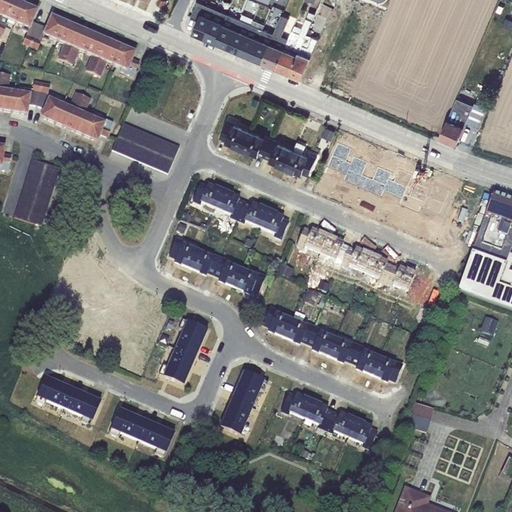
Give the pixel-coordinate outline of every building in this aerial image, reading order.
[(11,0),(8,0),(0,21),(0,39),(7,24),(13,26),(15,25),(23,5),(11,0)] [(0,0),(0,21),(8,0),(0,0)] [(194,32),(206,37),(217,10),(198,1),(191,17),(199,20),(194,32)] [(23,5),(15,25),(22,29),(22,30),(27,33),(22,45),(30,49),(39,27),(39,26),(32,23),(37,11),(23,5)] [(206,37),(217,42),(229,14),(217,10),(206,37)] [(274,66),(291,73),(310,29),(316,13),(309,11),(302,28),(295,25),(289,39),(286,38),(274,66)] [(254,19),(254,18),(244,13),(241,20),(240,19),(229,47),(240,52),(252,24),(254,19)] [(240,19),(229,14),(217,42),(229,47),(240,19)] [(263,61),(274,66),(286,38),(282,36),(289,18),(282,15),(274,34),(263,61)] [(39,27),(30,49),(37,52),(42,40),(48,43),(49,40),(57,43),(57,42),(66,23),(51,17),(46,29),(39,26),(39,27)] [(252,24),(263,29),(265,24),(254,19),(252,24)] [(57,42),(57,43),(63,46),(57,60),(65,63),(79,29),(66,23),(57,42)] [(240,52),(251,57),(263,29),(252,24),(240,52)] [(79,29),(65,63),(73,66),(76,58),(75,57),(78,52),(85,55),(93,35),(79,29)] [(251,57),(263,61),(274,34),(263,29),(251,57)] [(291,73),(302,78),(319,39),(310,35),(312,30),(310,29),(291,73)] [(93,35),(85,55),(91,57),(84,72),(93,76),(107,41),(93,35)] [(107,41),(93,76),(100,79),(104,69),(103,69),(105,63),(113,67),(121,47),(107,41)] [(121,47),(113,67),(126,73),(125,75),(133,78),(139,64),(132,61),(135,53),(121,47)] [(1,75),(0,84),(0,111),(11,114),(14,93),(8,91),(10,76),(1,75)] [(11,114),(27,116),(28,106),(36,108),(42,84),(34,82),(32,91),(24,90),(24,94),(14,93),(11,114)] [(42,84),(36,108),(44,111),(40,119),(54,125),(63,105),(56,102),(57,99),(48,95),(50,86),(42,84)] [(63,105),(54,125),(68,131),(77,112),(83,97),(75,94),(69,108),(63,105)] [(77,112),(68,131),(82,137),(91,118),(91,117),(85,114),(91,101),(83,97),(77,112)] [(442,135),(441,138),(457,145),(460,137),(473,105),(458,99),(442,135)] [(91,118),(82,137),(97,143),(100,136),(107,139),(113,124),(91,117),(91,118)] [(242,149),(250,130),(235,124),(236,123),(228,120),(221,137),(227,139),(226,142),(242,149)] [(123,124),(112,152),(167,175),(167,176),(169,173),(179,149),(123,124)] [(326,127),(322,136),(332,140),(336,131),(326,127)] [(250,130),(242,149),(258,156),(259,153),(265,156),(272,140),(250,130)] [(272,140),(265,156),(271,158),(270,161),(286,168),(293,151),(294,149),(272,140)] [(293,151),(286,168),(302,175),(303,172),(309,175),(318,157),(309,153),(308,155),(303,153),(306,145),(297,141),(294,149),(293,151)] [(368,143),(362,157),(372,161),(378,147),(368,143)] [(0,147),(0,168),(0,169),(0,170),(0,171),(8,173),(10,158),(3,156),(4,148),(0,147)] [(35,225),(42,228),(60,170),(32,161),(13,219),(35,225)] [(346,194),(355,173),(332,163),(325,181),(331,184),(330,187),(346,194)] [(416,167),(412,174),(421,177),(424,170),(416,167)] [(355,173),(346,194),(362,200),(363,198),(369,200),(377,182),(380,174),(377,172),(373,181),(355,173)] [(441,178),(438,186),(445,189),(448,181),(441,178)] [(377,182),(369,200),(375,203),(374,206),(390,213),(398,194),(383,188),(384,185),(377,182)] [(215,211),(223,193),(207,186),(206,189),(200,186),(192,203),(200,206),(200,205),(205,207),(203,211),(213,216),(215,211)] [(398,194),(390,213),(406,219),(407,217),(413,219),(421,201),(425,192),(421,191),(419,196),(415,195),(412,200),(398,194)] [(223,193),(215,211),(230,217),(229,220),(236,223),(237,222),(244,205),(238,202),(239,199),(223,193)] [(511,200),(493,194),(473,254),(505,265),(497,286),(511,290),(511,273),(508,272),(510,266),(511,261),(511,256),(509,255),(511,245),(511,200)] [(421,201),(413,219),(419,222),(418,225),(434,232),(442,212),(427,206),(428,204),(421,201)] [(237,222),(236,223),(243,226),(245,223),(259,230),(267,212),(251,205),(250,207),(244,205),(237,222)] [(267,212),(259,230),(274,236),(273,239),(280,242),(288,224),(282,221),(283,218),(267,212)] [(442,212),(434,232),(450,238),(451,236),(457,238),(465,221),(442,212)] [(230,229),(220,231),(222,237),(231,236),(230,229)] [(320,255),(327,237),(311,230),(310,233),(303,230),(296,249),(303,252),(304,249),(319,256),(320,255)] [(320,255),(319,256),(321,256),(320,258),(325,261),(327,259),(334,262),(333,264),(340,268),(341,266),(348,250),(342,247),(343,244),(327,237),(320,255)] [(190,270),(198,252),(183,245),(183,244),(176,241),(169,257),(175,260),(174,263),(190,270)] [(341,266),(340,268),(347,271),(348,268),(363,275),(371,256),(355,249),(354,252),(348,250),(341,266)] [(198,252),(190,270),(206,277),(207,274),(213,277),(221,259),(214,256),(213,258),(198,252)] [(505,265),(473,254),(459,294),(511,312),(511,290),(497,286),(505,265)] [(371,256),(363,275),(377,281),(377,283),(384,287),(392,269),(386,266),(387,263),(371,256)] [(221,259),(213,277),(219,279),(218,282),(234,289),(242,271),(228,265),(229,262),(221,259)] [(281,265),(276,274),(289,280),(293,270),(281,265)] [(392,269),(384,287),(391,290),(392,287),(407,294),(415,275),(399,268),(398,271),(392,269)] [(242,271),(234,289),(250,296),(251,293),(258,296),(265,278),(258,274),(257,277),(242,271)] [(415,275),(407,294),(422,300),(421,303),(428,306),(436,288),(430,285),(431,282),(415,275)] [(87,302),(94,283),(79,277),(78,278),(71,276),(63,294),(71,298),(72,295),(87,302)] [(320,281),(317,289),(327,293),(330,285),(320,281)] [(94,283),(87,302),(101,308),(100,310),(108,314),(115,296),(109,293),(110,290),(94,283)] [(306,289),(301,301),(313,307),(318,294),(306,289)] [(115,296),(108,314),(115,317),(116,314),(131,321),(138,302),(123,295),(121,298),(115,296)] [(322,296),(318,308),(322,309),(327,298),(322,296)] [(138,302),(131,321),(145,327),(144,329),(152,333),(160,315),(153,312),(154,309),(138,302)] [(291,321),(291,320),(276,314),(277,312),(270,309),(262,326),(269,329),(267,332),(283,339),(291,321)] [(295,312),(291,320),(301,325),(305,316),(295,312)] [(485,318),(480,332),(493,337),(498,323),(485,318)] [(291,321),(283,339),(299,345),(300,343),(307,345),(314,327),(307,324),(306,327),(301,325),(291,320),(291,321)] [(182,333),(187,323),(182,321),(178,331),(182,332),(182,333)] [(187,323),(182,333),(203,341),(207,332),(187,323)] [(314,327),(307,345),(313,348),(312,351),(327,357),(335,339),(321,333),(322,330),(314,327)] [(182,332),(174,350),(175,350),(195,359),(198,352),(203,341),(182,333),(182,332)] [(335,339),(327,357),(343,364),(344,362),(351,364),(358,346),(351,343),(350,345),(335,339)] [(358,346),(351,364),(357,367),(356,370),(371,376),(379,358),(363,351),(364,349),(358,346)] [(174,350),(166,368),(167,368),(187,377),(191,368),(192,366),(195,359),(175,350),(174,350)] [(379,358),(371,376),(387,383),(388,381),(395,383),(403,365),(395,362),(394,365),(379,358)] [(141,361),(132,362),(132,370),(142,370),(141,361)] [(167,368),(166,368),(163,366),(158,376),(163,378),(167,368)] [(167,368),(163,378),(183,387),(187,377),(167,368)] [(243,373),(239,383),(260,392),(264,394),(268,384),(243,373)] [(46,404),(55,383),(45,379),(35,403),(44,408),(46,404)] [(55,383),(46,404),(64,411),(73,391),(66,388),(55,383)] [(239,383),(232,401),(252,409),(252,410),(260,392),(239,383)] [(64,411),(82,419),(91,398),(79,394),(73,391),(64,411)] [(304,421),(312,403),(296,396),(294,398),(288,396),(280,414),(288,417),(289,414),(304,421)] [(91,398),(82,419),(80,423),(90,427),(100,403),(91,398)] [(232,401),(224,418),(245,427),(252,410),(252,409),(232,401)] [(312,403),(304,421),(318,427),(316,433),(323,437),(325,433),(325,432),(332,415),(326,412),(327,409),(312,403)] [(407,418),(404,427),(426,434),(433,410),(413,404),(409,415),(408,415),(407,418)] [(120,436),(129,415),(119,411),(108,435),(118,439),(120,436)] [(129,415),(120,436),(138,443),(146,423),(137,419),(129,415)] [(325,432),(325,433),(332,436),(333,433),(348,440),(348,439),(356,422),(340,415),(338,417),(332,415),(325,432)] [(245,427),(224,418),(220,428),(244,439),(248,430),(244,428),(245,427)] [(348,439),(348,440),(362,446),(361,449),(369,452),(377,434),(370,431),(371,428),(356,422),(348,439)] [(138,443),(155,451),(164,430),(153,425),(146,423),(138,443)] [(164,430),(155,451),(154,455),(163,459),(174,434),(164,430)] [(275,435),(271,444),(282,449),(286,440),(275,435)] [(302,450),(299,456),(308,460),(310,455),(308,454),(308,453),(302,450)] [(511,460),(508,459),(499,478),(507,482),(511,472),(511,460)] [(404,487),(394,511),(445,511),(428,505),(431,498),(404,487)]
